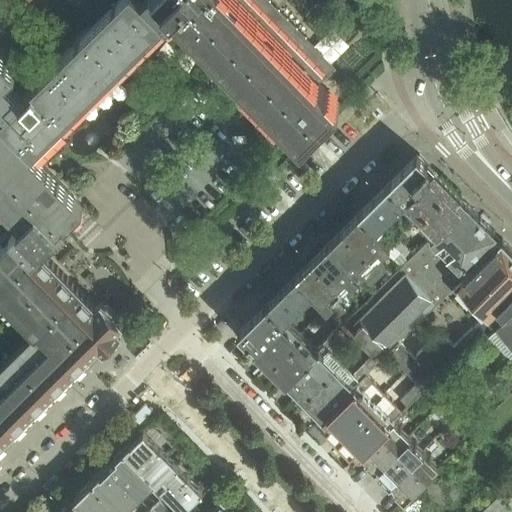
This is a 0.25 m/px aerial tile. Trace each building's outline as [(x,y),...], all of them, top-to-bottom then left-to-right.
[(0,199),(21,221),(18,223),(11,230),(8,228),(0,236),(4,240),(0,243),(0,294),(36,331),(0,366),(0,457),(2,456),(0,454),(0,453),(0,440),(11,430),(12,429),(17,424),(20,424),(28,417),(28,414),(37,405),(40,405),(48,397),(48,394),(57,385),(60,385),(68,377),(68,374),(77,365),(80,365),(88,358),(88,354),(97,345),(100,342),(103,346),(102,346),(104,348),(106,345),(118,332),(119,333),(122,330),(120,329),(116,326),(120,323),(121,321),(118,318),(118,315),(108,305),(104,305),(102,302),(100,303),(99,304),(96,307),(93,304),(94,303),(92,301),(91,303),(87,299),(89,298),(88,296),(87,297),(83,294),(84,293),(83,291),(82,292),(78,289),(79,288),(78,286),(77,287),(73,284),(74,283),(73,281),(72,282),(68,279),(69,278),(68,276),(67,277),(63,274),(64,273),(63,271),(62,272),(58,269),(59,268),(58,266),(57,267),(54,264),(55,263),(53,261),(52,262),(49,259),(50,258),(48,256),(47,257),(44,254),(45,253),(43,251),(42,252),(39,249),(40,248),(40,247),(41,246),(41,247),(42,246),(43,245),(59,229),(57,227),(64,220),(65,219),(67,221),(68,219),(81,207),(83,205),(30,152),(31,151),(32,150),(165,19),(180,35),(187,28),(231,73),(223,81),(277,136),(285,128),(294,137),(299,132),(303,136),(336,103),(341,99),(322,80),(337,65),(272,0),(108,0),(113,5),(32,85),(0,52),(0,199)] [(388,181),(403,196),(434,168),(420,154),(418,152),(388,181)] [(403,200),(418,215),(449,184),(434,168),(403,196),(401,198),(403,200)] [(403,196),(388,181),(359,210),(361,212),(376,226),(403,200),(401,198),(403,196)] [(418,215),(434,231),(465,201),(449,184),(418,215)] [(433,235),(341,325),(356,341),(362,346),(371,355),(378,362),(388,352),(400,341),(455,286),(468,272),(474,267),(466,259),(469,257),(495,231),(490,225),(480,216),(465,201),(434,231),(436,233),(433,235)] [(359,210),(343,225),(377,260),(387,251),(394,259),(401,252),(376,226),(361,212),(359,210)] [(328,240),(362,275),(371,285),(386,269),(377,260),(343,225),(328,240)] [(400,341),(388,352),(417,382),(424,389),(504,310),(511,301),(511,247),(503,238),(476,264),(474,267),(468,272),(455,286),(485,317),(482,317),(454,345),(444,334),(437,334),(417,354),(417,358),(416,358),(400,341)] [(328,240),(312,256),(346,291),(362,275),(328,240)] [(297,272),(313,288),(331,306),(346,291),(312,256),(297,272)] [(283,318),(286,315),(313,288),(297,272),(267,301),(269,303),(283,317),(283,318)] [(238,329),(254,345),(283,317),(269,303),(267,301),(238,329)] [(511,311),(489,333),(511,356),(511,311)] [(283,317),(254,345),(270,362),(301,331),(286,315),(283,318),(283,317)] [(317,347),(301,331),(270,362),(286,378),(317,347)] [(317,347),(286,378),(294,385),(292,387),(299,394),(301,393),(302,394),(306,398),(309,401),(307,402),(314,410),(316,408),(322,414),(354,382),(356,384),(378,362),(371,355),(353,372),(344,363),(362,346),(356,341),(339,357),(329,348),(340,338),(333,331),(317,347)] [(322,414),(360,452),(392,420),(374,403),(356,384),(354,382),(322,414)] [(392,420),(360,452),(362,454),(363,453),(368,458),(367,460),(368,460),(364,465),(371,472),(375,468),(409,433),(394,418),(392,420)] [(124,446),(155,477),(183,506),(203,487),(161,443),(144,426),(124,446)] [(424,448),(409,433),(375,468),(376,469),(378,467),(383,473),(381,474),(382,475),(378,479),(385,487),(390,483),(389,482),(424,448)] [(124,446),(108,462),(157,511),(172,511),(174,511),(148,484),(155,477),(124,446)] [(389,482),(390,483),(391,484),(392,482),(397,487),(396,489),(397,490),(392,494),(400,501),(404,497),(405,498),(439,464),(424,448),(389,482)] [(91,479),(121,510),(129,503),(137,511),(157,511),(108,462),(91,479)] [(74,495),(91,511),(119,511),(121,510),(91,479),(74,495)] [(91,511),(74,495),(57,511),(91,511)] [(233,511),(229,511),(221,503),(211,511),(233,511)]
